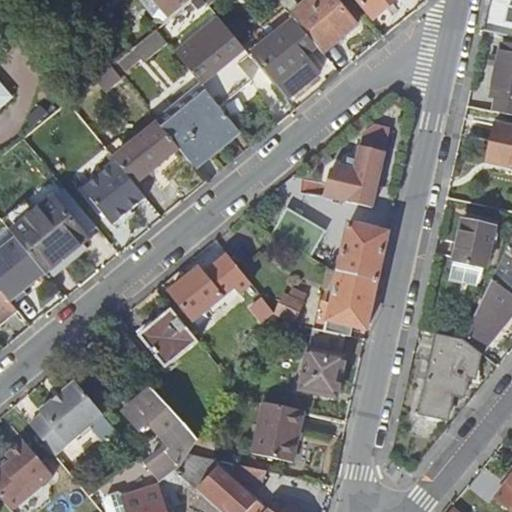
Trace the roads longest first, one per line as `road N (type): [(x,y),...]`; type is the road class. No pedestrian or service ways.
road 1 (residential): [(455,11),(0,385)]
road 2 (residential): [(351,511),(455,11)]
road 3 (residential): [(411,511),(511,389)]
